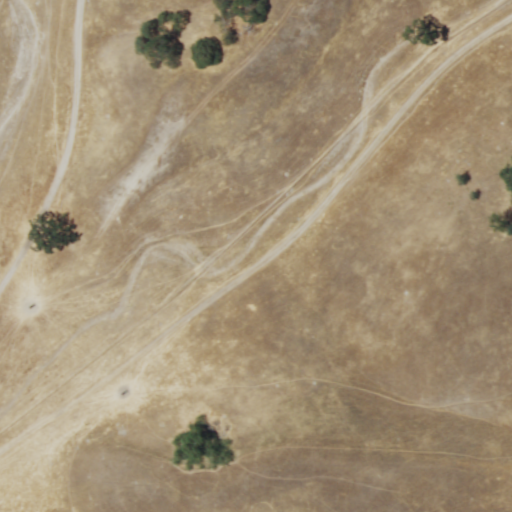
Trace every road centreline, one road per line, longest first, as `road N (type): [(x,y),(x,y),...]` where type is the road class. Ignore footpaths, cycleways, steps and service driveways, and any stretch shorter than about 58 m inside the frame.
road 1 (residential): [(0,448),(276,247),(435,68),(511,12)]
road 2 (track): [(0,289),(54,181),(75,0)]
